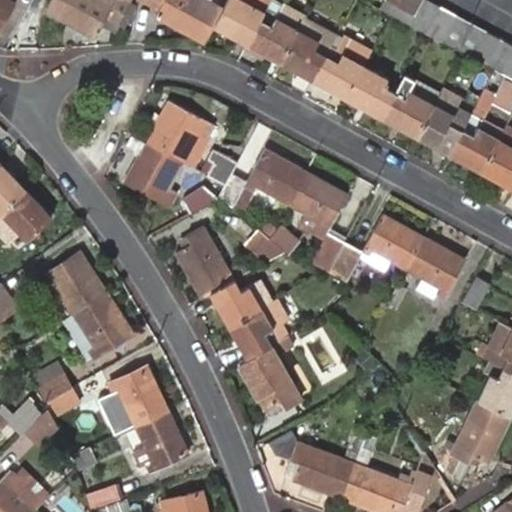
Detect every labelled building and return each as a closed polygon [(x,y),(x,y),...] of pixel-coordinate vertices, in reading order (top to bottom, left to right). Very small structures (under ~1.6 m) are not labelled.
[(0,0),(0,30),(15,3),(12,1),(11,0),(0,0)] [(50,0),(46,8),(96,36),(108,16),(119,23),(132,2),(128,0),(114,0),(112,5),(103,0),(50,0)] [(164,5),(154,0),(137,0),(160,12),(164,5)] [(209,0),(154,0),(164,5),(160,12),(157,18),(205,44),(214,27),(221,12),(207,5),(209,0)] [(214,27),(246,44),(258,21),(262,14),(252,8),(236,0),(227,0),(221,12),(214,27)] [(394,0),(392,5),(411,16),(419,0),(394,0)] [(407,25),(438,42),(453,15),(425,0),(419,0),(411,16),(407,25)] [(246,44),(280,62),(302,20),(303,17),(282,6),(270,27),(258,21),(246,44)] [(453,49),(467,22),(453,15),(438,42),(453,49)] [(312,79),(324,57),(312,50),(323,31),(302,20),(280,62),(312,79)] [(453,49),(468,58),(482,30),(467,22),(453,49)] [(468,58),(483,65),(497,38),(482,30),(468,58)] [(312,50),(324,57),(335,37),(323,31),(312,50)] [(483,65),(499,75),(511,50),(511,45),(497,38),(483,65)] [(511,81),(511,50),(499,75),(511,81)] [(346,98),(362,67),(340,56),(336,63),(324,57),(312,79),(346,98)] [(382,117),(394,94),(384,87),(387,80),(362,67),(346,98),(382,117)] [(418,136),(440,95),(404,76),(394,94),(382,117),(418,136)] [(451,154),(471,115),(459,109),(462,103),(442,93),(440,95),(418,136),(451,154)] [(157,126),(148,142),(182,161),(183,158),(195,135),(205,140),(213,127),(167,100),(153,124),(157,126)] [(484,172),(499,141),(504,133),(471,115),(451,154),(484,172)] [(192,163),(205,140),(195,135),(183,158),(192,163)] [(511,187),(511,148),(499,141),(484,172),(511,187)] [(182,161),(148,142),(139,158),(136,156),(122,182),(169,207),(177,192),(167,187),(182,161)] [(232,174),(237,163),(213,150),(207,159),(214,163),(208,176),(225,186),(232,174)] [(292,202),(307,173),(264,150),(247,182),(257,187),(259,184),(292,202)] [(177,192),(192,167),(182,161),(167,187),(177,192)] [(0,165),(0,214),(2,212),(25,191),(0,165)] [(349,196),(307,173),(292,202),(310,211),(325,219),(323,222),(333,227),(349,196)] [(247,182),(232,174),(225,186),(220,197),(234,208),(247,182)] [(187,214),(220,197),(207,187),(181,201),(187,214)] [(41,208),(25,191),(2,212),(26,239),(45,222),(37,213),(41,208)] [(49,218),(41,208),(37,213),(45,222),(49,218)] [(329,234),(333,227),(323,222),(325,219),(310,211),(303,223),(328,236),(329,234)] [(385,215),(365,252),(373,257),(370,262),(387,271),(393,260),(409,269),(427,237),(385,215)] [(282,221),(274,236),(293,250),(301,235),(282,221)] [(211,295),(236,281),(204,227),(185,237),(190,244),(175,253),(202,300),(211,295)] [(274,236),(264,229),(253,245),(274,261),(293,250),(274,236)] [(331,273),(347,243),(329,234),(328,236),(315,261),(331,273)] [(469,260),(427,237),(409,269),(426,279),(421,289),(438,299),(441,294),(448,299),(469,260)] [(365,252),(347,243),(331,273),(349,282),(365,252)] [(72,315),(103,295),(78,254),(46,274),(72,315)] [(491,283),(478,276),(463,302),(478,309),(491,283)] [(243,291),(236,281),(211,295),(229,327),(264,308),(251,287),(243,291)] [(0,321),(19,308),(0,282),(0,321)] [(128,336),(103,295),(72,315),(91,347),(86,351),(91,359),(128,336)] [(283,341),(264,308),(229,327),(249,360),(283,341)] [(511,370),(511,326),(502,321),(489,347),(496,350),(491,360),(511,370)] [(297,347),(292,336),(283,341),(249,360),(240,365),(264,411),(281,403),(286,413),(305,402),(280,356),(297,347)] [(511,370),(491,360),(484,374),(491,376),(479,400),(511,415),(511,370)] [(34,376),(38,386),(62,373),(57,366),(34,376)] [(133,427),(168,410),(148,367),(107,386),(112,394),(116,392),(133,427)] [(46,402),(70,389),(62,373),(38,386),(46,402)] [(78,402),(70,389),(46,402),(52,416),(61,434),(73,428),(63,411),(78,402)] [(44,403),(35,390),(12,415),(23,426),(44,403)] [(511,416),(511,415),(479,400),(455,452),(448,449),(441,464),(449,475),(461,481),(474,456),(490,463),(511,416)] [(44,403),(23,426),(33,442),(52,423),(44,403)] [(133,427),(122,432),(132,453),(132,454),(138,466),(143,465),(147,472),(187,453),(168,410),(133,427)] [(369,447),(376,433),(367,429),(361,443),(369,447)] [(296,482),(344,500),(360,465),(369,447),(361,443),(353,462),(303,443),(297,432),(274,445),(274,450),(277,456),(302,464),(296,482)] [(88,443),(67,452),(74,468),(95,459),(88,443)] [(360,465),(344,500),(376,511),(396,511),(397,510),(401,501),(426,511),(440,481),(424,474),(418,487),(360,465)] [(32,511),(46,498),(25,478),(18,485),(17,485),(5,474),(0,479),(0,511),(32,511)] [(114,486),(83,498),(88,511),(119,501),(114,486)] [(207,511),(203,491),(160,502),(162,511),(207,511)] [(425,511),(426,511),(401,501),(397,510),(402,511),(425,511)] [(123,511),(120,503),(96,511),(123,511)]
